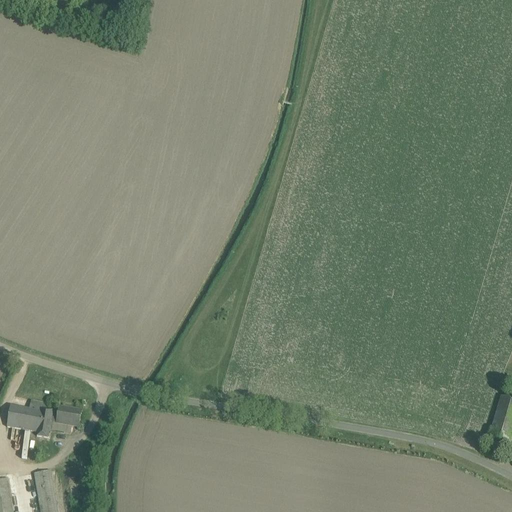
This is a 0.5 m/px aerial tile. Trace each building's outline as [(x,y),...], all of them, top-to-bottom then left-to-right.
[(488,443),(509,450),(511,438),(511,400),(501,397),(488,443)] [(52,418),(53,412),(42,410),(41,412),(11,406),(7,428),(37,434),(36,438),(47,440),(51,422),(52,418)] [(52,418),(51,422),(79,428),(82,412),(60,408),(58,419),(52,418)] [(34,475),(40,511),(58,511),(52,472),(34,475)] [(0,480),(0,511),(14,511),(8,479),(0,480)]
